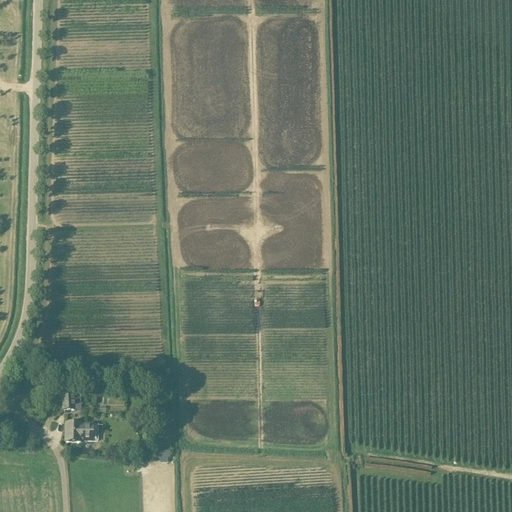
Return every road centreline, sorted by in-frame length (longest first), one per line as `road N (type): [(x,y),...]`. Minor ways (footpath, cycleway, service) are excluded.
road 1 (track): [(260,452),(249,0)]
road 2 (unclassified): [(0,373),(29,295),(39,0)]
road 3 (unclassified): [(65,511),(59,456),(0,394)]
